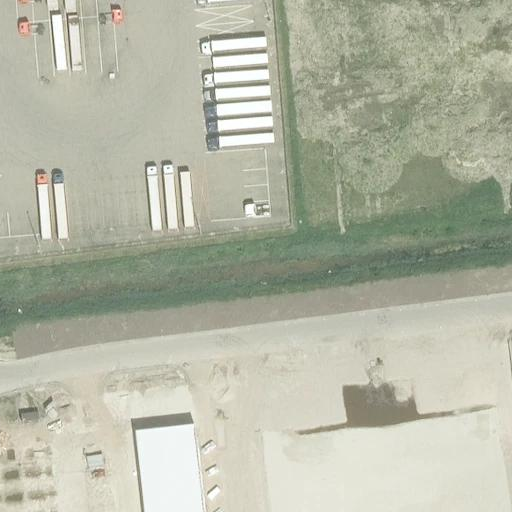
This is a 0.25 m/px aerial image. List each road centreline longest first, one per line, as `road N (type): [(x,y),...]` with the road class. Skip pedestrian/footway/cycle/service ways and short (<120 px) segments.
road 1 (unclassified): [(511,308),(0,378)]
road 2 (unknown): [(175,0),(176,68),(163,110),(137,131),(28,127),(0,104)]
